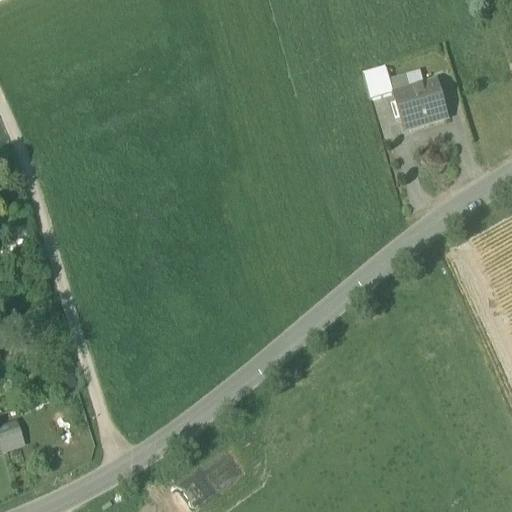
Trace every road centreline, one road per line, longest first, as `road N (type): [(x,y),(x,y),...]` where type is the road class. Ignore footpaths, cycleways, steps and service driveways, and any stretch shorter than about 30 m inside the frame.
road 1 (unclassified): [(511,174),(119,470),(40,511)]
road 2 (track): [(0,105),(119,470)]
